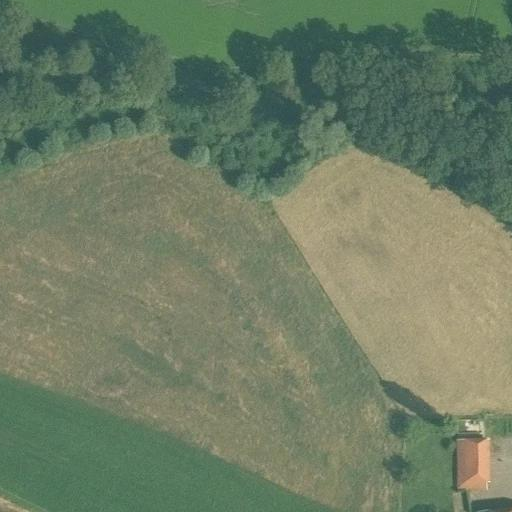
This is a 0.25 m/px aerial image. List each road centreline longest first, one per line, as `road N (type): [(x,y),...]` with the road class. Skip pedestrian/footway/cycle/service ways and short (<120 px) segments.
road 1 (track): [(142,76),(234,120),(316,134),(360,126),(489,177),(511,195)]
road 2 (track): [(0,29),(142,76)]
